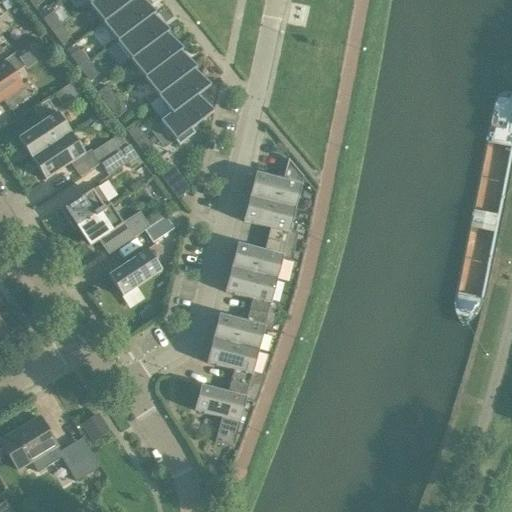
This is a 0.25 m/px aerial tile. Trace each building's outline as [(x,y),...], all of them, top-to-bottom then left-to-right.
[(16,4),(13,0),(6,0),(1,4),(5,11),(16,4)] [(43,3),(41,0),(27,0),(34,9),(43,3)] [(103,25),(135,0),(96,0),(89,6),(103,25)] [(135,0),(103,25),(116,43),(152,16),(146,9),(148,8),(140,0),(135,0)] [(52,33),(59,28),(61,26),(52,14),(43,21),(52,33)] [(0,52),(8,48),(0,35),(0,34),(13,26),(6,15),(0,18),(0,52)] [(130,61),(166,34),(160,28),(162,26),(152,16),(116,43),(130,61)] [(61,26),(59,28),(52,33),(61,46),(71,39),(61,26)] [(144,79),(177,54),(180,52),(173,46),(176,44),(166,34),(130,61),(144,79)] [(38,40),(16,54),(25,68),(26,70),(48,55),(38,40)] [(70,57),(79,70),(89,63),(79,51),(70,57)] [(144,79),(157,98),(193,71),(187,64),(189,62),(180,52),(177,54),(144,79)] [(10,110),(33,95),(27,84),(21,87),(14,75),(25,68),(16,54),(4,62),(6,66),(0,69),(0,101),(3,99),(10,110)] [(98,76),(89,63),(79,70),(89,83),(98,76)] [(201,82),(203,81),(193,71),(157,98),(170,115),(160,123),(160,124),(207,88),(201,82)] [(62,106),(82,93),(75,82),(55,96),(62,106)] [(98,94),(107,107),(116,100),(107,87),(98,94)] [(208,89),(207,88),(160,124),(178,148),(194,135),(191,131),(210,116),(204,108),(206,107),(197,97),(208,89)] [(126,112),(116,100),(107,107),(116,119),(126,112)] [(36,157),(70,135),(57,114),(17,140),(26,154),(32,150),(36,157)] [(125,130),(134,143),(144,136),(134,124),(125,130)] [(128,146),(121,134),(92,153),(100,165),(128,146)] [(70,135),(36,157),(41,163),(35,167),(45,181),(84,156),(70,135)] [(153,149),(144,136),(134,143),(144,156),(153,149)] [(129,146),(128,146),(100,165),(108,177),(129,163),(136,158),(129,146)] [(282,181),(255,174),(249,198),(295,210),(303,178),(288,160),(282,181)] [(172,166),(160,176),(179,201),(192,192),(172,166)] [(73,231),(110,207),(97,188),(61,212),(73,231)] [(270,230),(267,241),(294,247),(297,234),(289,232),(295,210),(249,198),(243,223),(270,230)] [(144,232),(165,218),(160,211),(145,221),(139,212),(121,224),(110,207),(73,231),(74,232),(79,228),(91,246),(98,242),(108,256),(145,232),(144,232)] [(144,232),(145,232),(152,244),(174,230),(165,217),(165,218),(144,232)] [(237,245),(231,269),(276,281),(282,260),(290,262),(294,247),(267,241),(264,252),(237,245)] [(107,276),(117,291),(122,298),(161,272),(147,251),(107,276)] [(271,303),(276,281),(231,269),(224,294),(251,301),(249,311),(275,318),(279,305),(271,303)] [(275,318),(249,311),(246,323),(218,316),(212,340),(258,352),(263,330),(271,333),(275,318)] [(233,372),(230,382),(260,390),(264,377),(252,374),(258,352),(212,340),(206,364),(233,372)] [(255,404),(260,390),(230,382),(227,394),(200,387),(194,412),(221,419),(214,443),(232,448),(245,401),(255,404)] [(93,443),(108,433),(97,416),(82,425),(93,443)] [(39,418),(0,441),(0,442),(17,471),(31,463),(56,447),(39,418)] [(71,445),(58,453),(76,483),(90,474),(71,445)] [(224,464),(208,467),(210,476),(225,473),(224,464)] [(0,511),(11,511),(5,501),(0,504),(0,511)]
